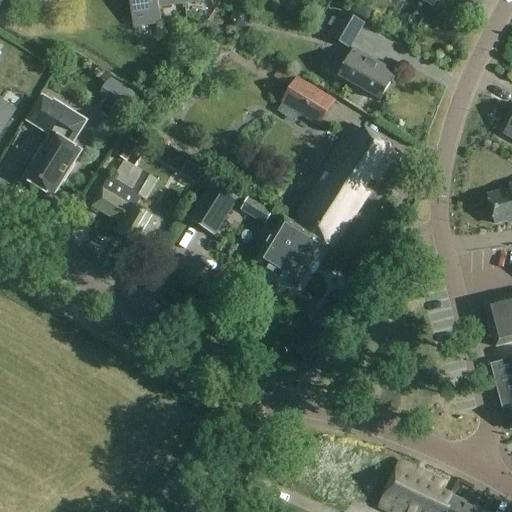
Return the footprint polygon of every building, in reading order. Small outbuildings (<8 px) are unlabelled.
[(155,0),(127,0),(132,28),(159,25),(157,9),(155,0)] [(155,0),(157,9),(183,6),(182,0),(155,0)] [(350,11),(359,16),(363,8),(355,3),(350,11)] [(342,12),(337,20),(333,18),(328,26),(333,28),(328,37),(350,50),(364,24),(342,12)] [(339,78),(380,101),(395,74),(355,51),(339,78)] [(297,79),(282,104),(320,127),(335,103),(297,79)] [(137,96),(125,88),(115,103),(127,111),(137,96)] [(70,165),(79,151),(68,145),(83,121),(54,103),(52,106),(42,100),(29,122),(53,137),(26,180),(51,196),(61,180),(64,181),(72,169),(73,167),(70,165)] [(351,127),(292,224),(331,248),(368,195),(363,189),(370,179),(377,181),(395,155),(351,127)] [(124,136),(113,153),(126,162),(137,145),(124,136)] [(123,162),(111,181),(130,192),(142,173),(123,162)] [(146,252),(156,236),(147,230),(153,221),(134,209),(140,198),(144,201),(155,181),(142,173),(130,192),(111,181),(108,179),(92,207),(93,208),(89,214),(95,218),(98,212),(118,224),(112,233),(127,242),(126,245),(131,248),(136,247),(146,252)] [(211,184),(188,220),(213,236),(236,199),(211,184)] [(511,186),(509,187),(510,190),(488,196),(495,224),(511,219),(511,186)] [(241,211),(265,225),(272,212),(248,198),(241,211)] [(331,248),(292,224),(282,218),(254,263),(297,290),(324,246),(331,250),(331,248)] [(496,347),(511,342),(511,296),(484,304),(496,347)] [(448,511),(455,498),(439,491),(443,482),(400,462),(379,507),(391,511),(448,511)] [(484,511),(455,498),(448,511),(484,511)]
